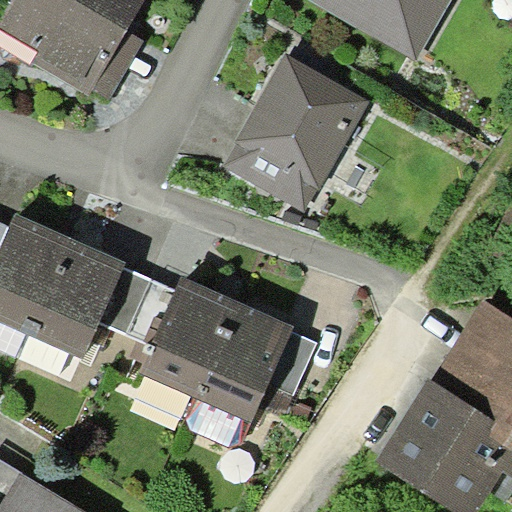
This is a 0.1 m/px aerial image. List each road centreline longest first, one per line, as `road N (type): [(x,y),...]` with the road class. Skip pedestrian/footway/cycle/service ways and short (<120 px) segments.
road 1 (residential): [(125,188),(429,303),(270,511)]
road 2 (residential): [(125,188),(193,95),(235,0)]
road 3 (track): [(429,303),(511,166)]
road 4 (residential): [(0,142),(125,188)]
